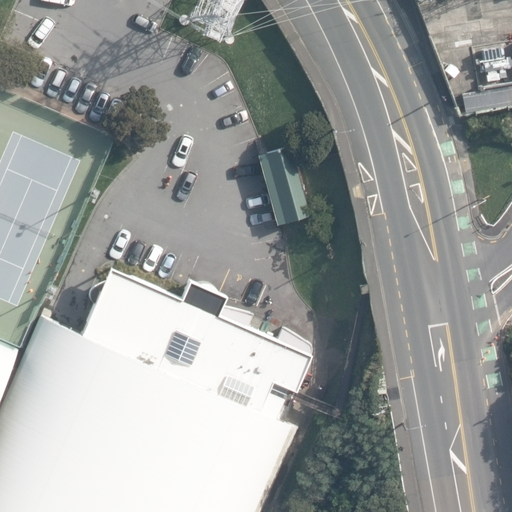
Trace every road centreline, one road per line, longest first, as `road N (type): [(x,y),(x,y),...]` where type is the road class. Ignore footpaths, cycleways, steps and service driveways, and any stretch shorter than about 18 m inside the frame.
road 1 (secondary): [(344,0),(389,93),(444,299)]
road 2 (secondary): [(444,299),(476,511)]
